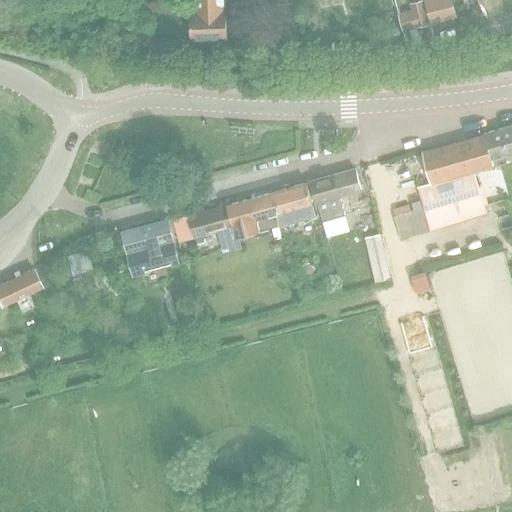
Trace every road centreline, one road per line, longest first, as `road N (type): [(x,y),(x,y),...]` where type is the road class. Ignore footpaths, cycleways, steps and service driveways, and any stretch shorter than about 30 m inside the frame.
road 1 (residential): [(47,201),(129,217),(425,127),(440,117),(442,100)]
road 2 (secondary): [(70,115),(148,100),(310,108),(442,100)]
road 3 (residential): [(286,39),(308,50),(413,46),(511,22)]
